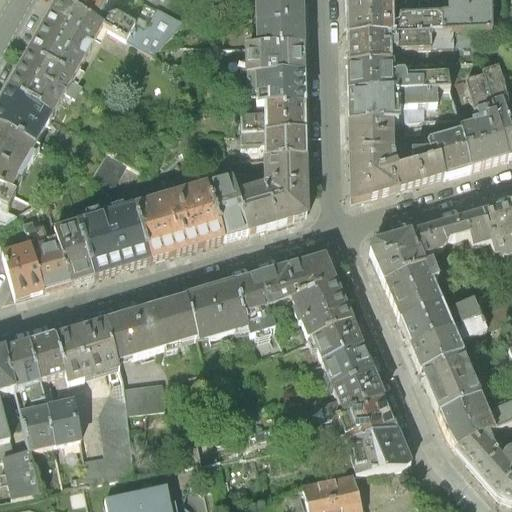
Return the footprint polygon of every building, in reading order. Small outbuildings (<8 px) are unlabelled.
[(114,0),(63,0),(57,12),(102,38),(124,51),(133,35),(114,24),(105,27),(101,25),(114,0)] [(253,0),(254,53),(302,52),(302,10),(301,0),(253,0)] [(354,0),(345,0),(345,9),(346,36),(346,42),(453,39),(480,39),(507,38),(507,12),(506,0),(447,0),(448,20),(393,21),(393,14),(407,14),(406,0),(354,0)] [(45,37),(28,67),(71,90),(102,38),(57,12),(45,37)] [(453,39),(346,42),(346,53),(346,68),(393,67),(392,57),(453,55),(453,52),(453,39)] [(453,39),(453,52),(480,51),(480,39),(453,39)] [(243,53),(244,82),(303,80),(303,70),(302,52),(254,53),(243,53)] [(51,127),(71,90),(28,67),(19,83),(8,103),(51,127)] [(393,67),(346,68),(347,92),(347,99),(449,95),(448,78),(407,79),(407,75),(393,76),(393,67)] [(482,74),(484,80),(508,163),(511,161),(511,118),(511,119),(498,70),(482,74)] [(303,80),(244,82),(245,102),(254,102),(255,113),(262,113),(304,111),(303,89),(303,80)] [(508,163),(484,80),(464,85),(475,127),(458,131),(459,136),(470,173),(504,164),(508,163)] [(449,95),(347,99),(347,107),(347,115),(348,129),(393,128),(399,128),(399,113),(437,112),(436,104),(450,103),(449,95)] [(0,115),(0,138),(37,157),(51,127),(8,103),(4,109),(0,115)] [(239,141),(305,139),(304,126),(304,111),(262,113),(262,124),(238,125),(239,141)] [(414,170),(397,174),(393,156),(393,128),(348,129),(348,150),(350,208),(395,196),(446,181),(436,154),(429,156),(410,155),(414,170)] [(470,173),(459,136),(427,144),(429,156),(436,154),(446,181),(454,179),(470,173)] [(0,194),(15,203),(37,157),(0,138),(0,194)] [(305,143),(305,139),(239,141),(239,156),(261,156),(261,166),(305,166),(305,143)] [(307,223),(305,166),(261,166),(261,190),(235,198),(246,239),(307,223)] [(225,246),(246,239),(235,198),(231,183),(208,190),(225,246)] [(150,267),(225,246),(208,190),(133,211),(150,267)] [(15,203),(0,194),(0,217),(6,220),(15,203)] [(511,216),(510,207),(480,215),(489,249),(493,266),(511,261),(511,216)] [(93,284),(150,267),(133,211),(77,228),(78,232),(93,284)] [(372,245),(368,255),(383,288),(432,266),(429,261),(442,257),(448,246),(467,242),(471,252),(489,249),(480,215),(451,223),(390,241),(372,245)] [(55,243),(69,291),(93,284),(78,232),(53,239),(55,243)] [(69,291),(55,243),(29,251),(43,299),(69,291)] [(0,259),(0,260),(14,307),(43,299),(29,251),(0,259)] [(269,314),(291,306),(336,289),(325,262),(236,288),(249,333),(251,341),(277,332),(269,314)] [(439,283),(432,266),(383,288),(386,296),(398,325),(441,308),(431,286),(439,283)] [(199,347),(249,333),(236,288),(187,303),(198,344),(199,347)] [(352,328),(336,289),(291,306),(307,345),(312,344),(352,328)] [(444,315),(441,308),(398,325),(407,343),(411,352),(481,320),(473,302),(444,315)] [(126,362),(198,344),(187,303),(115,322),(126,362)] [(511,317),(509,307),(481,320),(411,352),(414,360),(420,376),(462,357),(458,348),(511,326),(511,317)] [(129,370),(126,362),(115,322),(64,337),(75,377),(77,385),(129,370)] [(312,344),(322,369),(363,352),(352,328),(312,344)] [(64,337),(36,345),(47,385),(75,377),(64,337)] [(22,392),(47,385),(36,345),(11,353),(22,392)] [(373,377),(363,352),(322,369),(332,393),(373,377)] [(9,395),(22,392),(11,353),(0,355),(0,450),(3,462),(12,460),(23,501),(54,492),(42,450),(38,451),(26,455),(9,395)] [(480,399),(462,357),(420,376),(432,404),(438,418),(480,399)] [(332,393),(342,417),(383,401),(373,377),(332,393)] [(172,383),(135,387),(138,413),(175,409),(172,383)] [(452,448),(454,453),(483,439),(511,426),(511,405),(488,416),(480,399),(438,418),(446,439),(452,448)] [(337,419),(348,445),(397,434),(383,401),(342,417),(337,419)] [(82,404),(57,410),(64,446),(90,440),(82,404)] [(42,450),(64,446),(57,410),(30,416),(38,451),(42,450)] [(411,467),(397,434),(348,445),(355,478),(355,480),(411,467)] [(454,453),(498,503),(507,506),(511,506),(511,451),(504,455),(501,459),(483,439),(454,453)] [(218,466),(199,470),(204,494),(212,492),(223,490),(218,466)] [(355,478),(305,489),(310,511),(362,511),(358,492),(355,480),(355,478)] [(100,504),(101,511),(171,511),(168,490),(100,504)]
